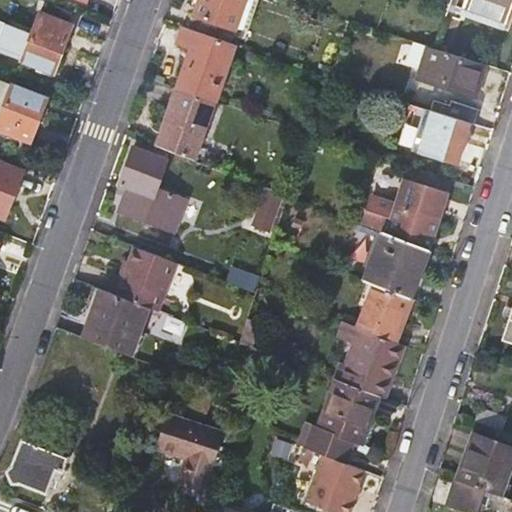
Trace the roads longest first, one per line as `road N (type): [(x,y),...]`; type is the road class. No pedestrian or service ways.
road 1 (residential): [(0,418),(149,0)]
road 2 (residential): [(511,130),(390,511)]
